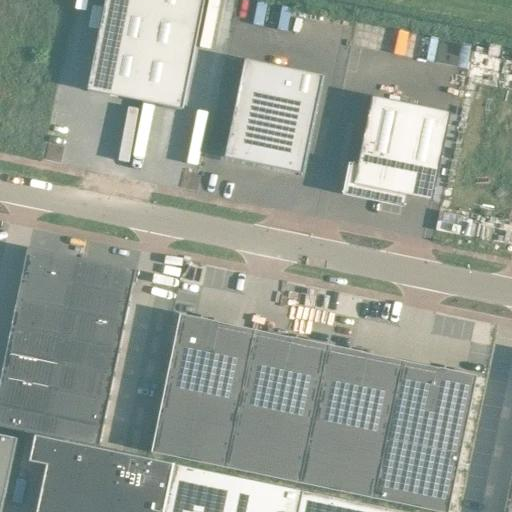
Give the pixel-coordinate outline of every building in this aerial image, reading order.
[(104,0),(87,90),(183,109),(204,0),(104,0)] [(225,156),(303,173),(324,75),(245,59),(225,156)] [(354,183),(432,199),(451,111),(372,95),(354,183)] [(0,424),(99,445),(136,269),(28,247),(0,381),(0,424)] [(478,375),(457,371),(444,368),(440,367),(366,352),(362,351),(349,348),(308,340),(296,337),(292,336),(218,321),(213,320),(201,317),(180,313),(180,314),(179,318),(152,451),(443,511),(448,511),(477,376),(478,375)] [(0,494),(4,496),(17,437),(0,433),(0,494)] [(47,464),(37,511),(163,511),(174,463),(123,452),(35,434),(30,460),(47,464)] [(511,511),(511,469),(503,511),(511,511)]
